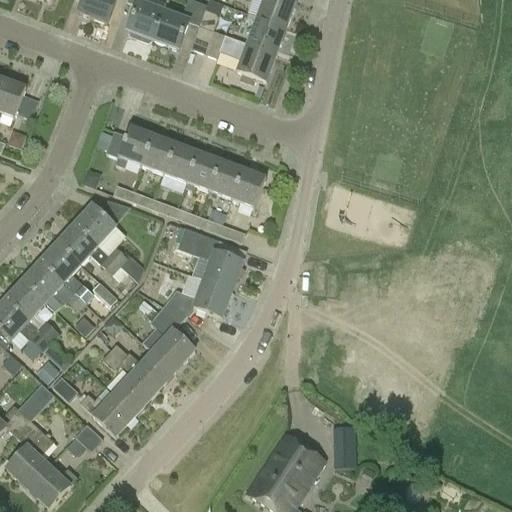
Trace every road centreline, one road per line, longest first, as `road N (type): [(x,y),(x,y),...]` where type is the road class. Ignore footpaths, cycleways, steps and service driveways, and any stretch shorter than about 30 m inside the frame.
road 1 (residential): [(112,511),(264,325),(287,273),(313,144)]
road 2 (residential): [(313,144),(102,66)]
road 3 (residential): [(0,237),(62,160),(102,66)]
road 4 (residential): [(313,144),(345,0)]
